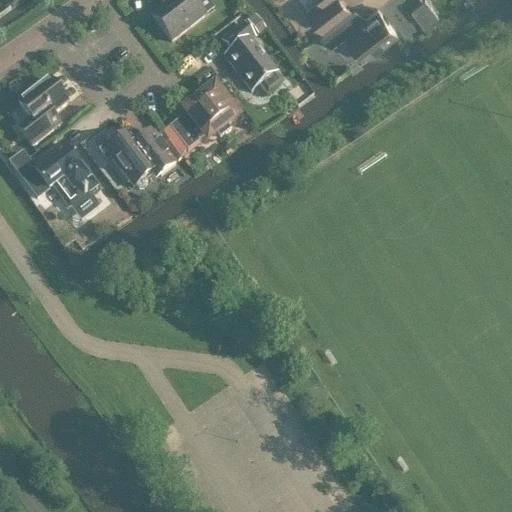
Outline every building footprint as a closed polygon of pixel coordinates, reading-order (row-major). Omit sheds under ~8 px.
[(195,0),(178,0),(179,1),(156,19),(176,45),(210,19),(195,0)] [(309,0),(310,0),(325,20),(351,0),(309,0)] [(367,50),(401,24),(381,0),(380,0),(357,18),(349,7),(324,27),(332,38),(349,25),(367,50)] [(259,17),(251,23),(262,37),(270,31),(259,17)] [(256,95),(263,90),(270,99),(287,86),(280,77),(281,76),(256,43),(260,41),(249,27),(227,44),(236,56),(229,60),(256,95)] [(42,91),(35,97),(23,106),(36,122),(23,132),(37,150),(59,132),(51,123),(72,106),(54,83),(51,84),(49,83),(46,84),(43,86),(42,89),(42,91)] [(233,127),(236,125),(247,116),(224,86),(209,97),(207,95),(197,103),(199,105),(195,108),(194,120),(189,124),(186,120),(174,130),(192,153),(204,144),(202,141),(207,137),(219,138),(222,136),(225,141),(236,132),(233,127)] [(166,179),(180,167),(161,142),(147,153),(134,135),(110,154),(138,191),(161,173),(166,179)] [(37,172),(25,181),(41,203),(54,193),(60,189),(76,209),(87,223),(105,209),(94,195),(97,193),(98,190),(99,188),(98,185),(86,169),(85,169),(84,169),(83,169),(66,147),(38,169),(36,171),(37,172)] [(27,155),(13,166),(19,173),(33,163),(27,155)] [(33,163),(19,173),(25,181),(37,172),(36,171),(38,169),(33,163)]
